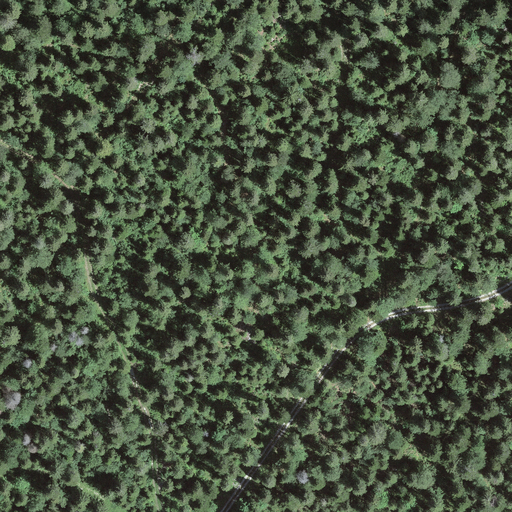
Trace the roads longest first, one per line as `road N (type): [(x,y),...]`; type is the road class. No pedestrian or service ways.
road 1 (track): [(162,511),(150,423),(93,287),(80,204),(64,177),(0,141)]
road 2 (track): [(511,285),(366,328),(333,360),(224,511)]
